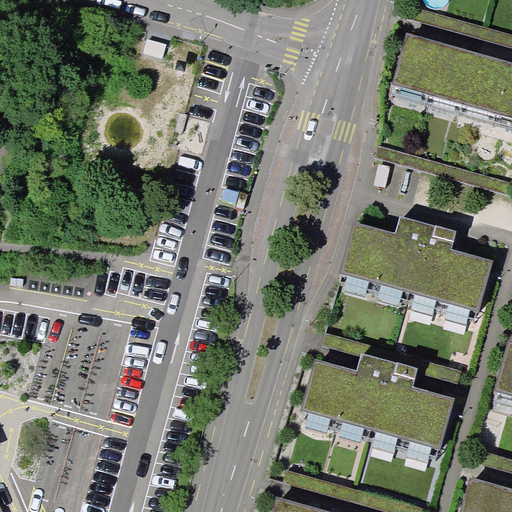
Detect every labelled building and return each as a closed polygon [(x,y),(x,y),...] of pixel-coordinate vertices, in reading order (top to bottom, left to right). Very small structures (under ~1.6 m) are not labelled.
[(511,74),(404,45),(391,93),(511,125),(511,74)] [(143,114),(110,107),(104,135),(137,142),(143,114)] [(395,244),(351,232),(337,281),(476,320),(490,271),(450,260),(455,242),(400,226),(395,244)] [(511,352),(505,351),(493,397),(511,402),(511,352)] [(450,408),(313,371),(300,420),(436,458),(450,408)] [(511,511),(511,500),(468,489),(461,511),(511,511)]
